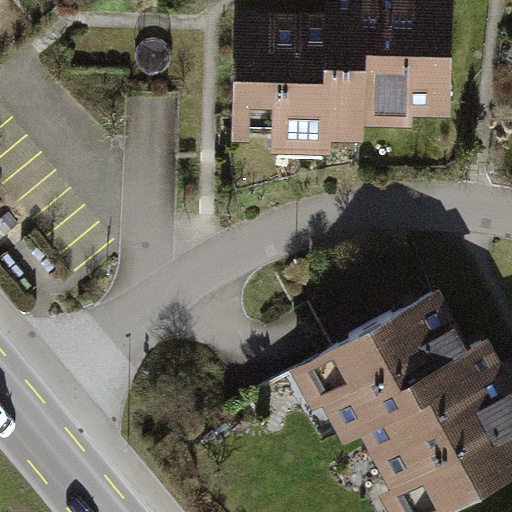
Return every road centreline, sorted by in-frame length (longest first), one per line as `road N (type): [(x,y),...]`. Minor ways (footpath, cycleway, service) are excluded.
road 1 (residential): [(41,409),(217,262),(325,215),(425,203),(511,212)]
road 2 (tertiary): [(41,409),(120,511)]
